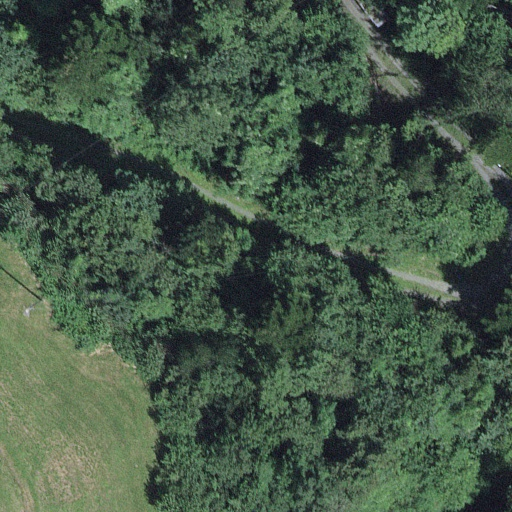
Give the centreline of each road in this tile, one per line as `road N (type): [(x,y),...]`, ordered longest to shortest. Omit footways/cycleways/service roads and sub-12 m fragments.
road 1 (track): [(0,108),(219,216),(478,295),(509,275),(511,242)]
road 2 (track): [(511,202),(354,0)]
